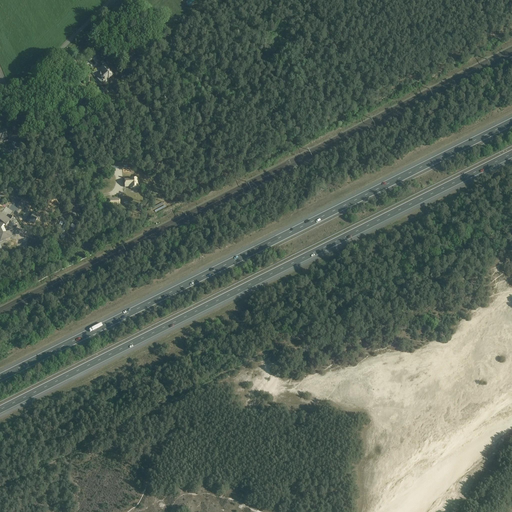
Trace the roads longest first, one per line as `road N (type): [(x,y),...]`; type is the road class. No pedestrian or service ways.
road 1 (motorway): [(0,411),(511,154)]
road 2 (motorway): [(511,120),(0,376)]
road 3 (unclassified): [(0,91),(37,72),(111,0)]
